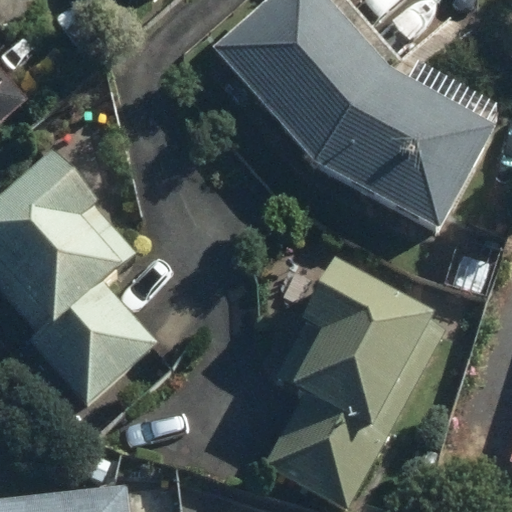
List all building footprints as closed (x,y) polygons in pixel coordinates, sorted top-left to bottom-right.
[(126,0),(140,13),(155,0),(126,0)] [(374,92),(286,0),(277,0),(199,77),(305,185),(417,249),(474,149),(374,92)] [(0,118),(17,102),(0,83),(0,118)] [(44,171),(0,206),(0,316),(17,337),(8,345),(75,427),(153,363),(101,300),(130,276),(44,171)] [(355,511),(441,338),(291,265),(241,370),(268,383),(261,396),(292,411),(258,482),(319,511),(355,511)] [(123,511),(121,492),(0,506),(0,511),(123,511)]
